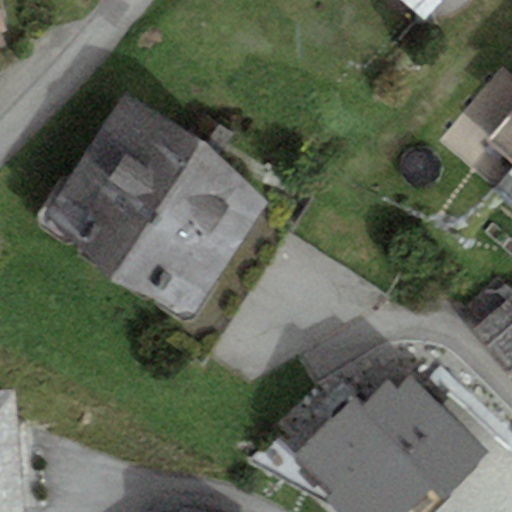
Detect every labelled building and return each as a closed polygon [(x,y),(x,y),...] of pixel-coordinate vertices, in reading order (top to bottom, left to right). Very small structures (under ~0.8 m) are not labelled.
[(402,0),(425,19),(440,0),(402,0)] [(126,92),(47,214),(114,280),(194,311),(271,201),(203,140),(126,92)] [(511,98),(511,99),(511,112),(487,141),(511,163),(511,98)] [(511,295),(473,328),(511,375),(511,295)] [(326,497),(340,511),(430,511),(491,452),(411,372),(396,388),(388,380),(365,403),(355,393),(292,457),(329,494),(326,497)] [(0,511),(27,511),(18,386),(0,387),(0,511)]
